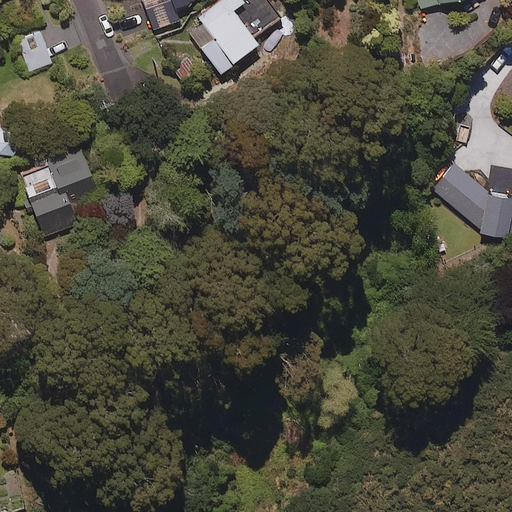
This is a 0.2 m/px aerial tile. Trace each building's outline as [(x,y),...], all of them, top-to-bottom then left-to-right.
[(210,0),(194,13),(210,33),(197,43),(215,67),(253,37),(251,34),(278,13),(268,0),(210,0)] [(52,59),(40,28),(17,36),(28,68),(52,59)] [(0,125),(0,154),(26,145),(17,119),(0,125)] [(94,160),(85,140),(20,168),(36,204),(71,189),(64,173),(94,160)] [(487,189),(453,161),(432,186),(477,228),(507,233),(511,230),(511,192),(511,193),(487,189)]
